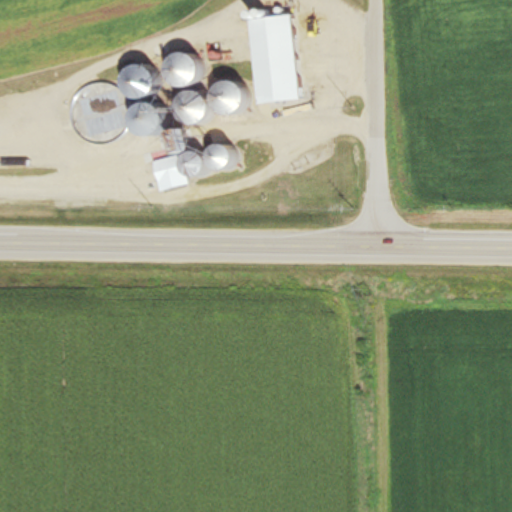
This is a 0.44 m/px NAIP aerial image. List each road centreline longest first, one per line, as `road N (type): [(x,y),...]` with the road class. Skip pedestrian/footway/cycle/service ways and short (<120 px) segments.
road 1 (primary): [(0,245),(511,250)]
road 2 (residential): [(377,250),(375,0)]
